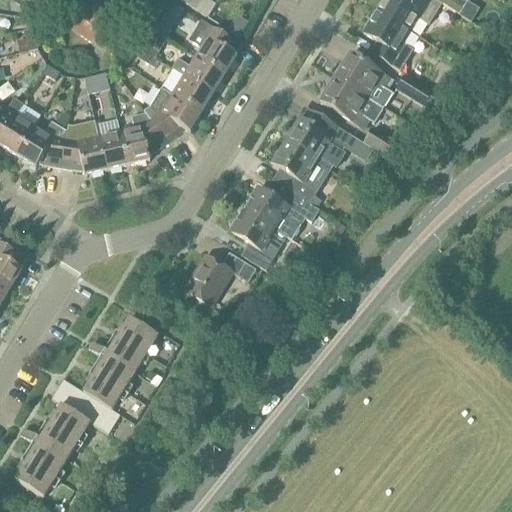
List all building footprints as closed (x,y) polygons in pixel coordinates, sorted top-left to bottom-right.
[(33,8),(38,0),(17,0),(17,1),(26,7),(33,9),(33,8)] [(193,0),(189,8),(196,12),(203,0),(193,0)] [(440,7),(432,2),(428,0),(409,0),(408,3),(403,0),(385,0),(377,14),(408,34),(415,22),(427,29),(440,7)] [(433,0),(432,2),(440,7),(459,19),(468,5),(460,0),(433,0)] [(172,7),(166,18),(177,24),(183,13),(172,7)] [(400,47),(408,34),(377,14),(363,36),(381,47),(373,59),(399,75),(411,54),(400,47)] [(194,60),(224,79),(236,60),(234,59),(241,49),(212,31),(200,23),(188,44),(200,51),(194,60)] [(29,55),(39,52),(36,40),(26,42),(29,55)] [(143,54),(155,61),(159,54),(147,47),(143,54)] [(151,68),(155,61),(143,54),(139,61),(151,68)] [(335,82),(384,112),(391,99),(385,95),(392,84),(349,58),(335,82)] [(213,97),(224,79),(194,60),(189,68),(179,62),(173,72),(183,79),(213,97)] [(54,85),(59,77),(47,69),(41,77),(54,85)] [(87,90),(101,87),(100,79),(86,82),(87,90)] [(201,116),(213,97),(183,79),(171,98),(201,116)] [(425,109),(433,96),(405,79),(397,92),(425,109)] [(375,126),(384,112),(335,82),(321,106),(363,132),(369,123),(375,126)] [(201,116),(171,98),(162,92),(151,111),(144,116),(146,118),(150,123),(163,142),(179,131),(188,137),(201,116)] [(0,143),(15,119),(22,108),(13,102),(6,113),(0,109),(0,143)] [(299,124),(285,146),(316,165),(331,174),(333,171),(335,172),(345,157),(341,155),(351,140),(337,131),(327,125),(312,116),(304,128),(299,124)] [(146,154),(163,142),(150,123),(146,118),(132,121),(135,132),(119,135),(127,169),(149,164),(146,154)] [(0,150),(15,160),(34,130),(15,119),(0,143),(0,150)] [(61,165),(65,144),(66,134),(51,125),(44,137),(34,130),(15,160),(34,172),(41,161),(61,165)] [(106,174),(98,140),(94,125),(74,130),(68,129),(66,144),(65,144),(61,165),(80,168),(83,180),(106,174)] [(392,165),(401,150),(372,133),(363,147),(392,165)] [(106,174),(127,169),(119,135),(98,140),(106,174)] [(285,146),(272,168),(293,182),(286,194),(309,209),(315,200),(323,187),(331,174),(316,165),(285,146)] [(309,209),(286,194),(282,192),(274,204),(256,193),(243,215),(274,234),(292,245),(305,223),(311,227),(319,215),(316,213),(309,209)] [(315,200),(309,209),(316,213),(321,204),(315,200)] [(266,246),(274,234),(243,215),(230,236),(249,248),(242,259),(267,274),(279,254),(266,246)] [(337,226),(333,232),(340,238),(345,232),(344,231),(337,226)] [(0,286),(9,292),(27,263),(0,246),(0,286)] [(256,274),(230,258),(221,271),(204,260),(183,294),(210,311),(231,277),(247,287),(256,274)] [(0,307),(9,292),(0,286),(0,307)] [(117,341),(146,359),(157,340),(129,322),(117,341)] [(135,377),(146,359),(117,341),(108,355),(106,359),(135,377)] [(106,359),(108,355),(93,346),(89,352),(105,361),(106,359)] [(124,394),(135,377),(106,359),(105,361),(95,377),(124,394)] [(112,414),(124,394),(95,377),(83,396),(112,414)] [(112,414),(83,396),(64,384),(52,403),(61,408),(89,427),(109,439),(121,419),(112,414)] [(78,444),(89,427),(61,408),(49,427),(78,444)] [(67,463),(78,444),(49,427),(40,442),(38,445),(67,463)] [(38,445),(40,442),(25,432),(21,438),(36,448),(38,445)] [(55,481),(67,463),(38,445),(36,448),(26,464),(55,481)] [(43,501),(55,481),(26,464),(14,483),(43,501)]
